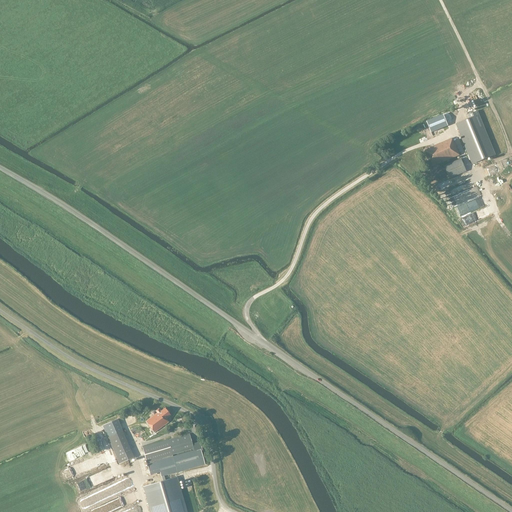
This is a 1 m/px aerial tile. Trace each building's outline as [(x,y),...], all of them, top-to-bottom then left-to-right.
[(466,75),(447,81),(449,87),(453,85),(452,83),(460,80),(461,83),(468,81),(466,75)] [(480,90),(474,92),(481,114),(487,112),(480,90)] [(495,155),(477,111),(468,115),(469,119),(455,124),(472,165),(495,155)] [(448,128),(444,116),(427,123),(431,134),(448,128)] [(451,138),(423,149),(430,167),(459,155),(454,142),(453,142),(451,138)] [(466,171),(461,159),(444,166),(449,178),(466,171)] [(484,175),(509,167),(507,160),(481,169),(484,175)] [(448,207),(493,190),(490,181),(445,198),(448,207)] [(157,413),(145,421),(153,432),(168,422),(166,419),(170,416),(165,408),(160,412),(158,409),(155,411),(157,413)] [(134,458),(117,419),(102,425),(119,464),(134,458)] [(160,472),(161,477),(177,472),(177,473),(205,465),(201,451),(202,450),(200,442),(192,444),(189,434),(174,438),(165,441),(142,447),(146,463),(147,464),(150,475),(160,472)] [(110,454),(105,444),(100,447),(106,457),(110,454)] [(109,469),(90,477),(93,484),(112,476),(109,469)] [(185,511),(175,478),(144,487),(151,511),(185,511)]
